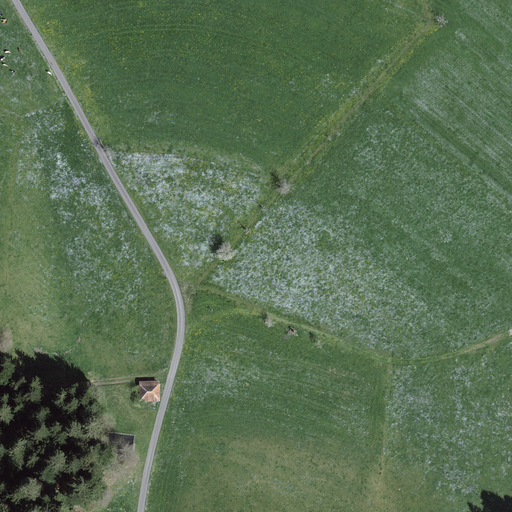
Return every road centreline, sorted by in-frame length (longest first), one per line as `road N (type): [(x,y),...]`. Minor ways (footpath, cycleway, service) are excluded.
road 1 (track): [(140,511),(179,342),(179,299),(15,0)]
road 2 (track): [(2,511),(56,495),(91,473),(101,453),(96,382),(171,376)]
